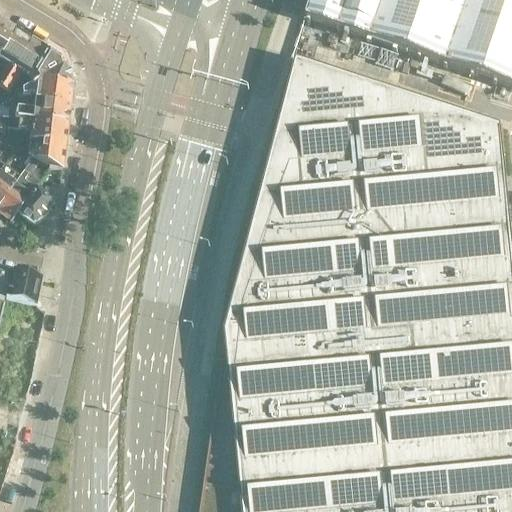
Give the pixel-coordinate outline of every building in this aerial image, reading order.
[(511,0),(312,0),(305,20),(399,51),(511,89),(511,0)] [(0,50),(13,31),(0,22),(0,50)] [(13,31),(0,50),(0,59),(5,63),(0,71),(0,84),(12,67),(29,40),(13,31)] [(29,40),(12,67),(0,84),(0,87),(9,93),(22,73),(29,78),(45,50),(29,40)] [(29,78),(16,88),(18,92),(64,68),(61,60),(45,50),(29,78)] [(227,333),(203,488),(206,488),(241,494),(243,511),(511,511),(511,260),(500,130),(308,66),(296,62),(295,64),(227,333)] [(34,96),(33,102),(69,106),(71,87),(64,68),(18,92),(15,94),(16,98),(34,96)] [(8,111),(7,118),(13,119),(15,109),(32,111),(31,122),(66,126),(69,106),(33,102),(33,105),(11,104),(8,111)] [(18,120),(7,118),(0,117),(0,120),(7,130),(17,130),(18,120)] [(31,122),(28,141),(64,146),(66,126),(31,122)] [(28,141),(27,156),(33,161),(48,167),(47,171),(58,173),(58,171),(60,172),(64,146),(28,141)] [(14,186),(0,204),(0,215),(10,223),(15,216),(14,216),(34,190),(25,184),(38,164),(33,161),(19,179),(14,186)] [(0,204),(14,186),(19,179),(18,178),(3,167),(0,170),(0,204)] [(14,216),(15,216),(16,215),(31,227),(40,223),(44,219),(46,217),(50,209),(52,203),(34,190),(14,216)] [(0,270),(0,303),(3,305),(4,300),(5,301),(11,273),(0,270)] [(11,273),(5,301),(34,308),(40,280),(14,273),(11,273)] [(0,456),(2,451),(13,410),(22,369),(28,338),(35,308),(6,302),(0,327),(0,456)] [(206,488),(202,511),(243,511),(241,494),(206,488)]
